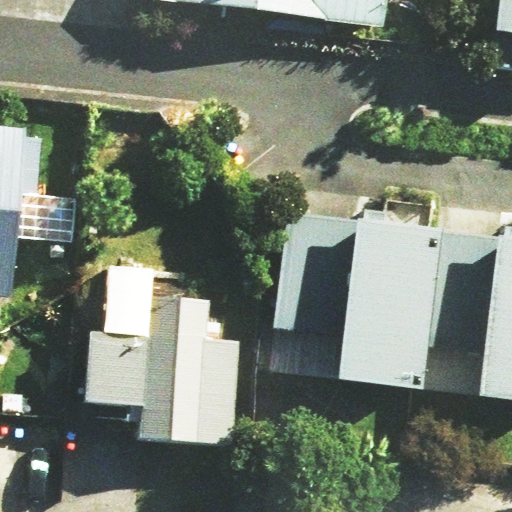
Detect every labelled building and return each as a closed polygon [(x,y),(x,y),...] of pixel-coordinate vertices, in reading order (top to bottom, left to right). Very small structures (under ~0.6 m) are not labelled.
[(181,0),(388,25),(390,0),(181,0)] [(511,0),(505,0),(502,29),(511,29),(511,0)] [(31,128),(0,124),(0,303),(17,306),(28,207),(29,195),(43,195),(44,139),(30,139),(31,128)] [(429,387),(434,348),(447,230),(290,212),(277,329),(350,337),(345,377),(429,387)] [(511,237),(447,230),(434,348),(491,354),(487,394),(511,397),(511,237)] [(159,268),(112,265),(109,330),(92,329),(88,400),(148,404),(147,439),(234,444),(240,339),(213,337),(215,299),(157,296),(159,268)]
